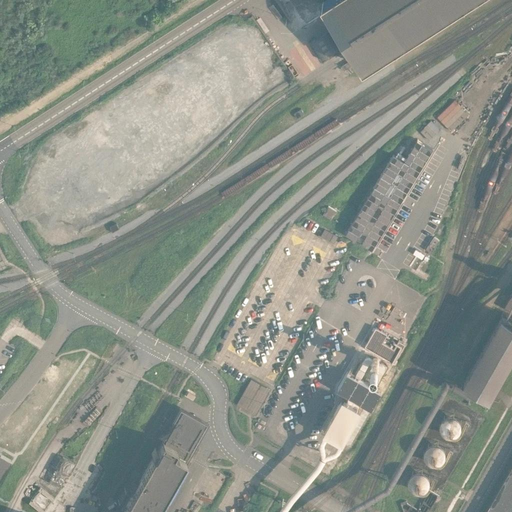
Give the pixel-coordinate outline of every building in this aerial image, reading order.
[(325,0),(322,2),(324,5),(328,11),(355,54),(363,65),(464,0),(325,0)] [(310,42),(321,59),(338,48),(326,31),(310,42)] [(444,123),(451,116),(457,122),(467,113),(454,99),(437,115),(444,123)] [(300,108),(293,113),(296,118),(303,113),(300,108)] [(429,122),(436,128),(440,123),(433,117),(429,122)] [(374,184),(345,233),(355,239),(359,234),(364,237),(361,243),(371,249),(401,200),(374,184)] [(322,214),(330,219),(336,211),(328,206),(322,214)] [(111,232),(118,228),(118,227),(116,224),(116,223),(108,227),(111,232)] [(423,274),(430,262),(419,256),(412,268),(423,274)] [(62,357),(57,367),(74,376),(80,367),(62,357)] [(255,415),(269,389),(250,379),(236,404),(255,415)] [(461,427),(461,426),(460,423),(458,420),(456,418),(454,417),(451,417),(448,417),(447,418),(444,420),(442,423),(441,426),(442,430),(444,433),(447,435),(451,436),(454,435),(456,435),(458,433),(460,431),(460,429),(461,427)] [(154,511),(161,500),(177,471),(178,470),(179,469),(184,460),(187,455),(191,447),(177,439),(184,426),(172,420),(165,433),(161,440),(161,439),(161,440),(160,442),(158,445),(157,448),(142,474),(138,481),(131,493),(120,511),(154,511)] [(445,455),(445,454),(444,451),(442,448),(440,445),(436,444),(434,444),(432,445),(428,447),(427,448),(426,450),(425,452),(425,454),(425,457),(427,461),(428,462),(430,463),(434,464),(437,464),(440,463),(442,462),(443,460),(444,458),(445,455)] [(0,476),(10,460),(0,454),(0,476)] [(511,511),(511,464),(484,511),(511,511)] [(428,481),(427,477),(426,474),(423,472),(421,472),(419,471),(415,472),(413,474),(411,475),(410,477),(409,480),(410,483),(410,485),(411,487),(413,488),(414,489),(418,490),(421,490),(425,488),(427,485),(428,481)]
